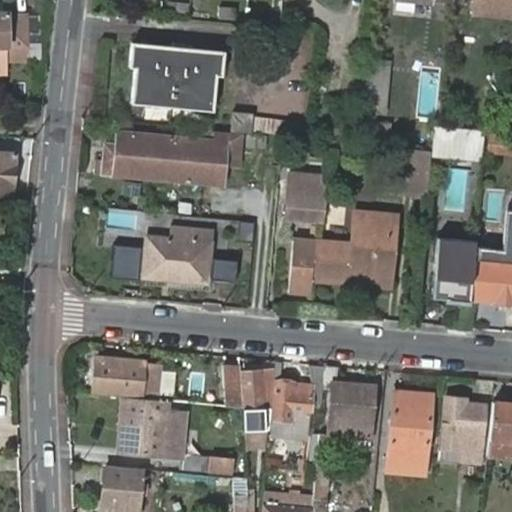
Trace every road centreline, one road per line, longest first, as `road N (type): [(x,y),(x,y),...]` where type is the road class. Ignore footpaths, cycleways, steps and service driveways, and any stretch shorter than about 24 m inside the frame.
road 1 (residential): [(45,315),(511,354)]
road 2 (secondary): [(45,315),(72,0)]
road 3 (secondary): [(50,511),(45,315)]
